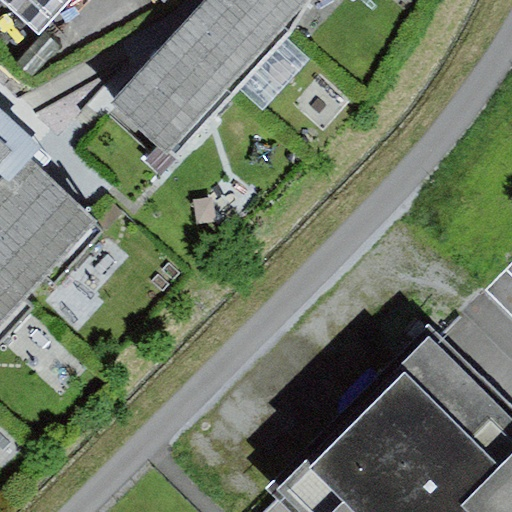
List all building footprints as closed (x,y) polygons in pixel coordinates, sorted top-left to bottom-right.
[(1,0),(41,36),(74,0),(1,0)] [(295,24),(268,0),(209,0),(178,36),(237,88),(295,24)] [(316,0),(268,0),(295,24),(316,0)] [(237,88),(178,36),(117,104),(175,157),(237,88)] [(0,69),(0,140),(2,142),(36,103),(0,69)] [(36,103),(2,142),(51,184),(84,145),(36,103)] [(2,142),(0,144),(0,204),(19,221),(51,184),(2,142)] [(0,399),(134,250),(62,186),(0,255),(0,399)] [(511,511),(511,412),(434,329),(275,494),(292,511),(511,511)]
